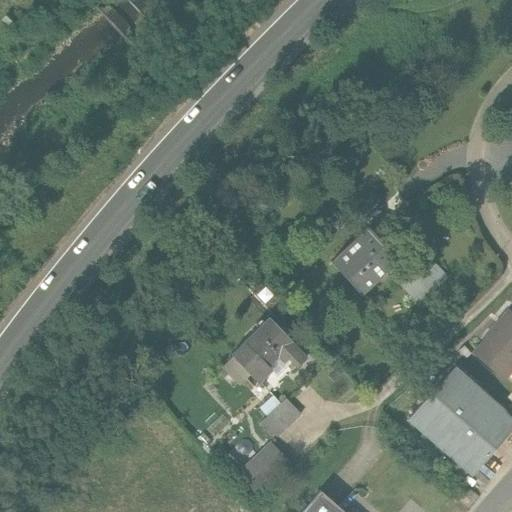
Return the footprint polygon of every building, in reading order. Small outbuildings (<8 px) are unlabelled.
[(405,257),(382,234),(343,272),(365,295),(405,257)] [(307,346),(275,314),(227,360),(260,392),(307,346)] [(511,368),(511,320),(478,358),(502,379),(511,368)] [(511,416),(454,366),(404,423),(461,473),(511,416)] [(297,414),(285,401),(261,424),(273,437),(297,414)] [(337,511),(322,497),(308,511),(337,511)]
